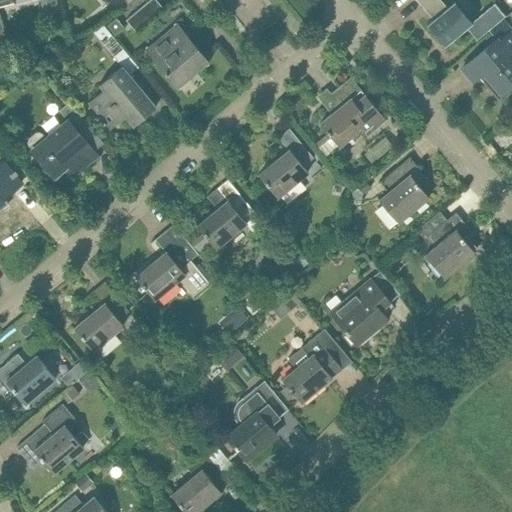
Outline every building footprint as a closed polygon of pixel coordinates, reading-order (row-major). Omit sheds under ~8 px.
[(112,0),(121,10),(133,0),(112,0)] [(128,22),(123,26),(122,27),(126,32),(132,27),(135,31),(163,7),(156,0),(149,0),(126,20),(128,22)] [(494,3),(471,22),(454,1),(447,7),(440,0),(417,0),(425,10),(428,7),(436,16),(427,24),(445,45),(466,27),(476,39),(511,9),(511,8),(509,5),(501,12),(494,3)] [(107,25),(114,34),(122,27),(123,26),(116,17),(107,25)] [(484,34),(491,43),(462,68),(473,80),(484,71),(488,77),(483,81),(497,98),(503,99),(511,90),(511,35),(509,32),(509,27),(502,18),(484,34)] [(93,30),(102,41),(111,34),(102,22),(93,30)] [(175,26),(146,49),(179,87),(180,86),(178,84),(205,62),(207,64),(208,63),(202,55),(198,59),(191,51),(196,47),(175,22),(173,24),(175,26)] [(142,118),(156,106),(122,65),(98,84),(103,89),(88,102),(110,129),(134,109),(142,118)] [(339,146),(361,128),(366,135),(385,119),(350,77),(329,94),(340,106),(320,123),(339,146)] [(27,141),(27,142),(27,143),(28,144),(32,149),(41,161),(54,176),(67,166),(76,158),(83,167),(97,155),(93,151),(103,144),(90,128),(77,113),(68,121),(67,119),(46,137),(42,133),(41,132),(39,131),(38,131),(36,132),(35,132),(28,139),(27,140),(27,141)] [(288,149),(258,174),(276,196),(307,171),(302,165),(313,157),(289,128),(273,140),(274,141),(278,138),(288,149)] [(426,177),(410,157),(379,181),(388,192),(378,199),(398,222),(428,197),(418,184),(426,177)] [(12,190),(22,182),(3,160),(0,162),(0,205),(11,197),(12,195),(13,194),(13,192),(12,190)] [(215,247),(245,222),(256,236),(267,227),(227,179),(206,196),(217,208),(196,225),(215,247)] [(362,194),(371,187),(365,179),(353,189),(351,203),(361,204),(362,194)] [(472,232),(455,212),(426,236),(435,246),(425,254),(444,277),(475,252),(464,239),(472,232)] [(165,251),(135,276),(148,291),(154,299),(175,281),(189,298),(209,282),(190,259),(197,252),(173,223),(166,230),(150,242),(151,243),(155,240),(165,251)] [(370,278),(330,312),(356,344),(387,318),(377,306),(386,298),(389,302),(390,301),(370,278)] [(104,303),(74,327),(92,351),(122,326),(117,320),(129,311),(104,281),(89,294),(90,295),(94,292),(104,303)] [(285,317),(301,299),(289,287),(272,305),(285,317)] [(241,301),(259,309),(264,296),(246,288),(241,301)] [(222,322),(232,332),(241,323),(230,313),(222,322)] [(288,358),(296,368),(282,379),(301,402),(332,376),(330,374),(339,366),(341,368),(342,368),(336,361),(345,353),(324,328),(288,358)] [(0,390),(5,397),(14,390),(25,403),(55,378),(36,355),(26,363),(18,353),(0,367),(0,390)] [(79,379),(89,391),(99,383),(88,371),(79,379)] [(237,421),(240,425),(226,436),(246,459),(276,434),(269,425),(288,409),(264,380),(242,398),(242,397),(238,401),(235,405),(234,412),(235,417),(237,421)] [(42,420),(44,423),(16,447),(33,467),(42,460),(52,473),(83,447),(65,425),(74,417),(62,403),(42,420)] [(223,475),(224,474),(204,451),(185,466),(193,476),(170,494),(184,511),(195,511),(221,491),(211,479),(220,471),(223,475)] [(84,505),(75,494),(54,511),(106,511),(94,497),(84,505)]
